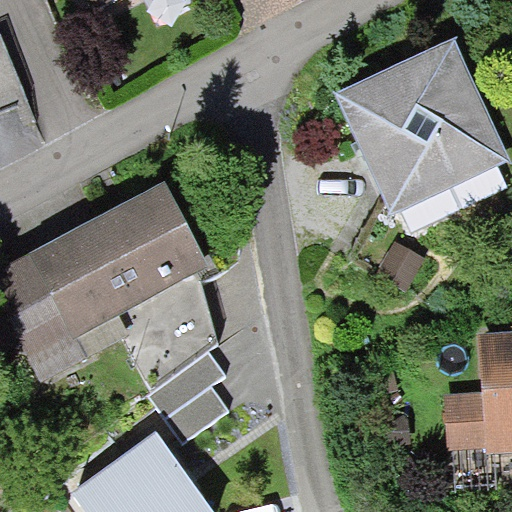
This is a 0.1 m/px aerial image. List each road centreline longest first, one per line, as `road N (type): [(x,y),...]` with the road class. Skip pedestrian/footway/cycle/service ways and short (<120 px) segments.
road 1 (residential): [(241,68),(317,511)]
road 2 (residential): [(241,68),(0,191)]
road 3 (residential): [(359,0),(241,68)]
